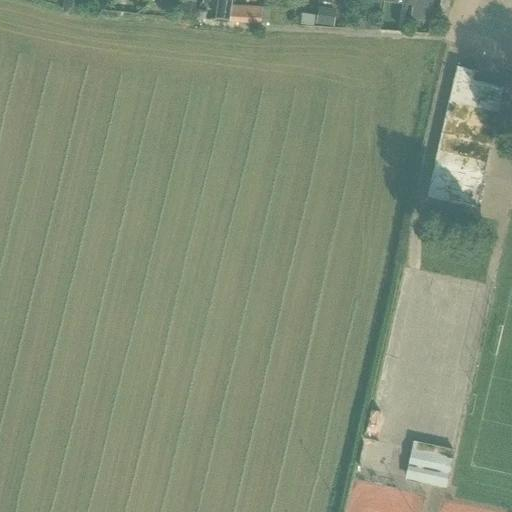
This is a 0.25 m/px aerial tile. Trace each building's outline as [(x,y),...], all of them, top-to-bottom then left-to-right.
[(79,16),(83,0),(65,0),(62,12),(79,16)] [(218,22),(219,0),(205,0),(204,21),(218,22)] [(432,11),(433,2),(420,0),(407,0),(407,7),(417,9),(432,11)] [(449,0),(440,0),(440,7),(448,8),(449,0)] [(196,4),(182,3),(181,14),(195,14),(196,4)] [(232,7),(230,23),(260,25),(260,24),(262,8),(232,7)] [(262,8),(260,24),(268,25),(270,9),(262,8)] [(332,13),(318,11),(316,27),(330,29),(332,13)] [(299,28),(312,30),(314,19),(301,17),(299,28)] [(456,69),(434,166),(426,199),(476,210),(483,178),(503,89),(472,82),(475,73),(456,69)] [(366,433),(368,413),(360,412),(357,432),(366,433)] [(413,450),(412,452),(425,455),(420,478),(441,482),(442,476),(448,477),(452,459),(453,452),(414,444),(413,450)]
